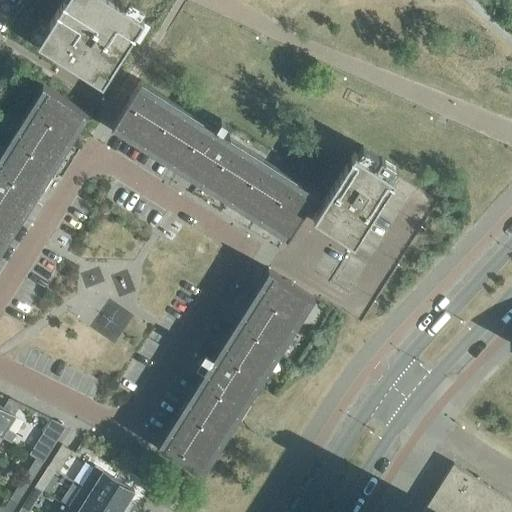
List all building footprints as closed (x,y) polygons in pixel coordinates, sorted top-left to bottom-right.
[(62,0),(49,22),(39,38),(37,41),(64,58),(102,82),(139,24),(143,17),(139,15),(123,5),(116,0),(62,0)] [(140,79),(111,126),(112,127),(115,121),(203,177),(200,182),(202,183),(205,178),(289,231),(286,236),(287,237),(312,198),(316,191),(315,190),(312,195),(226,141),(229,135),(222,130),(227,123),(220,118),(215,126),(212,132),(138,85),(141,80),(140,79)] [(89,112),(43,83),(42,84),(47,87),(0,161),(0,241),(29,195),(34,198),(35,197),(30,194),(83,110),(88,113),(89,112)] [(312,216),(339,233),(353,242),(394,177),(391,175),(357,153),(354,151),(321,203),(312,216)] [(157,443),(203,472),(204,471),(199,468),(309,294),(314,297),(314,296),(268,267),(267,268),(272,271),(218,358),(204,349),(200,356),(208,361),(203,368),(209,371),(162,445),(157,442),(157,443)] [(0,434),(2,435),(16,414),(0,404),(0,434)] [(51,437),(47,433),(33,455),(43,461),(57,440),(51,437)] [(62,443),(48,464),(58,471),(72,450),(67,447),(62,443)] [(31,480),(41,466),(34,461),(31,463),(22,478),(30,483),(31,480)] [(467,511),(486,483),(453,462),(423,510),(428,511),(427,511),(467,511)] [(94,464),(80,485),(121,511),(122,510),(125,511),(128,511),(132,507),(126,503),(134,492),(135,491),(94,464)] [(46,469),(35,485),(42,490),(52,473),(46,469)] [(16,504),(27,487),(20,482),(9,499),(16,504)] [(511,511),(511,498),(486,483),(467,511),(511,511)] [(120,511),(121,511),(80,485),(67,507),(75,511),(120,511)] [(33,489),(21,506),(28,511),(39,494),(33,489)] [(10,511),(13,508),(6,503),(0,511),(10,511)]
